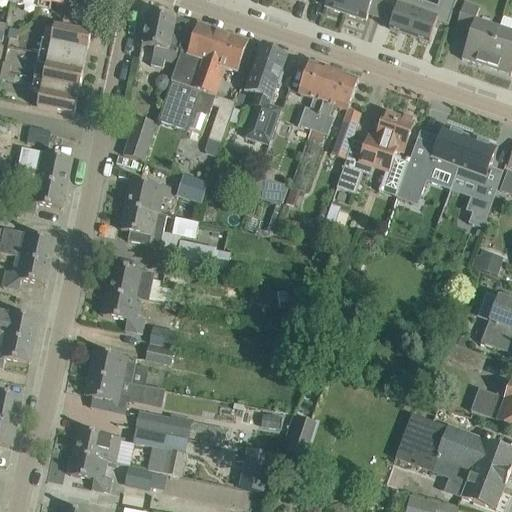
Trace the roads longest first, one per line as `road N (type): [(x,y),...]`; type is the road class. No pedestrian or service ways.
road 1 (residential): [(20,511),(119,48),(119,0)]
road 2 (residential): [(176,0),(511,114)]
